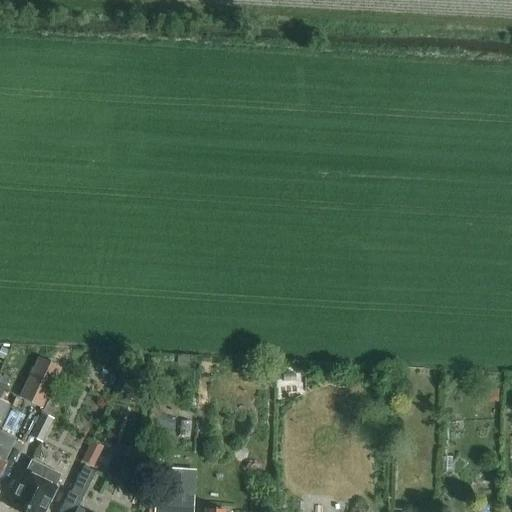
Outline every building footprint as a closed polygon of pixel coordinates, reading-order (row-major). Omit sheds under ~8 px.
[(43,408),(62,369),(38,358),(19,397),(43,408)] [(0,398),(0,397),(8,382),(0,377),(0,421),(1,422),(10,404),(0,398)] [(53,419),(62,401),(52,396),(30,436),(42,443),(54,420),(53,419)] [(16,437),(1,430),(0,433),(0,470),(9,451),(16,437)] [(95,444),(88,461),(99,465),(106,448),(95,444)] [(42,511),(60,476),(30,462),(24,475),(21,474),(17,481),(19,483),(18,484),(7,507),(16,511),(42,511)] [(130,466),(115,475),(121,485),(136,475),(130,466)] [(96,473),(83,467),(71,492),(84,498),(96,473)] [(320,506),(322,492),(309,491),(307,504),(320,506)] [(193,511),(194,496),(156,493),(155,511),(193,511)]
